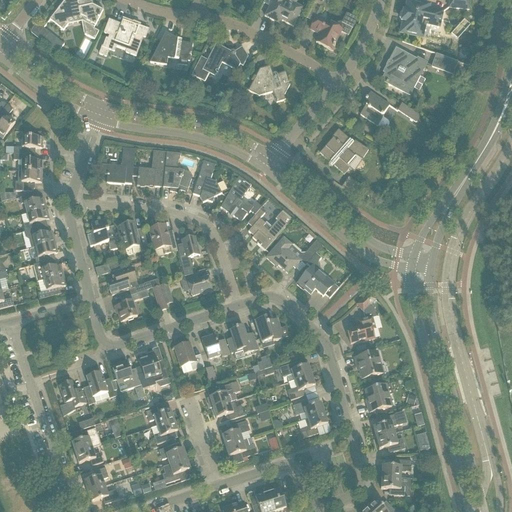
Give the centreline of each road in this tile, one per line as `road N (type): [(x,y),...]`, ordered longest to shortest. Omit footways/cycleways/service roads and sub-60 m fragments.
road 1 (residential): [(313,511),(351,495),(359,482),(358,451),(324,343),(269,296),(235,306)]
road 2 (tertiary): [(410,271),(468,511)]
road 3 (tertiary): [(483,511),(432,317),(430,274)]
road 4 (residential): [(235,306),(218,244),(192,219),(69,203)]
road 5 (residential): [(71,511),(11,323)]
road 6 (tertiary): [(259,166),(368,259),(410,271)]
road 7 (tertiary): [(269,157),(209,124),(102,106)]
road 8 (tertiary): [(412,258),(373,242),(269,157)]
road 9 (tertiary): [(98,117),(191,135),(259,166)]
road 10 (residential): [(334,85),(229,24),(192,16)]
road 11 (tertiary): [(511,84),(450,203)]
road 12 (residential): [(235,306),(108,346)]
road 13 (residential): [(312,511),(292,468),(263,468),(216,486)]
